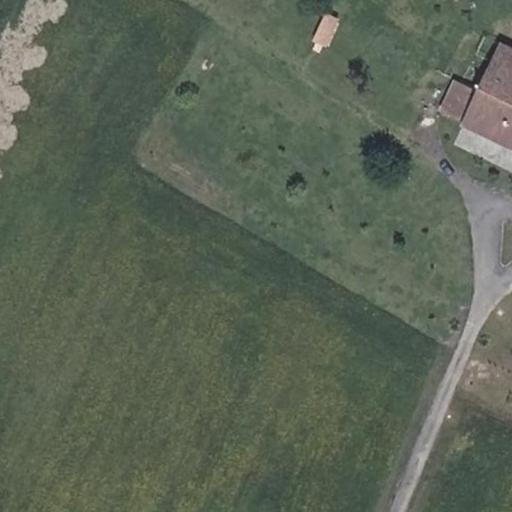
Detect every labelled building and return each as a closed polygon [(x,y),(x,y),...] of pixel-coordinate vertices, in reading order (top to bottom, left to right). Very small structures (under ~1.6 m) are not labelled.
[(307,26),(312,13),(300,9),(295,21),(307,26)] [(330,42),(341,16),(330,11),(318,37),(330,42)] [(300,41),(307,26),(295,21),(289,37),(300,41)] [(511,136),(511,42),(476,28),(456,78),(443,109),(511,136)] [(443,109),(456,78),(433,68),(420,99),(443,109)]
